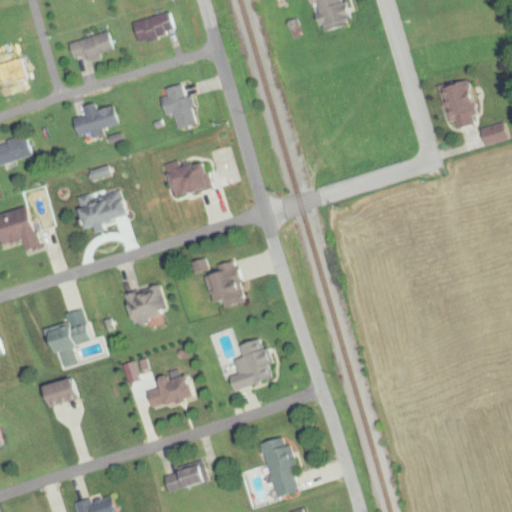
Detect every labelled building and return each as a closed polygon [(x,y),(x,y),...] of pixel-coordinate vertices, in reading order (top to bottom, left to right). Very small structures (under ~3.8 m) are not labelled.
[(358,23),(352,0),(310,0),(311,2),(317,0),(318,0),(326,31),(358,23)] [(136,23),(142,44),(180,32),(174,12),(136,23)] [(91,55),(92,60),(118,53),(113,32),(74,43),(78,59),(91,55)] [(0,90),(21,84),(15,63),(0,67),(0,90)] [(477,126),(475,117),(482,115),(474,81),(442,88),(451,124),(460,122),(462,130),(477,126)] [(165,90),(178,125),(198,118),(186,83),(165,90)] [(123,125),(117,106),(78,118),(84,137),(123,125)] [(510,143),(510,126),(489,126),(489,143),(510,143)] [(36,156),(29,135),(0,145),(0,166),(1,168),(36,156)] [(208,162),(172,172),(179,198),(215,189),(208,162)] [(83,201),(91,232),(136,220),(128,189),(83,201)] [(27,242),(30,253),(45,249),(34,208),(0,216),(0,233),(4,248),(27,242)] [(249,303),(245,270),(211,274),(214,307),(249,303)] [(137,326),(173,317),(166,287),(130,295),(137,326)] [(85,315),(50,333),(63,358),(98,340),(85,315)] [(235,375),(239,391),(271,383),(261,343),(246,347),(249,358),(239,360),(243,373),(235,375)] [(158,410),(206,398),(199,373),(165,382),(167,389),(153,392),(158,410)] [(0,454),(11,452),(4,425),(0,426),(0,454)] [(281,499),(296,494),(280,440),(264,444),(281,499)] [(214,484),(208,463),(182,470),(188,492),(214,484)] [(79,504),(82,511),(124,511),(118,495),(104,501),(102,495),(79,504)]
